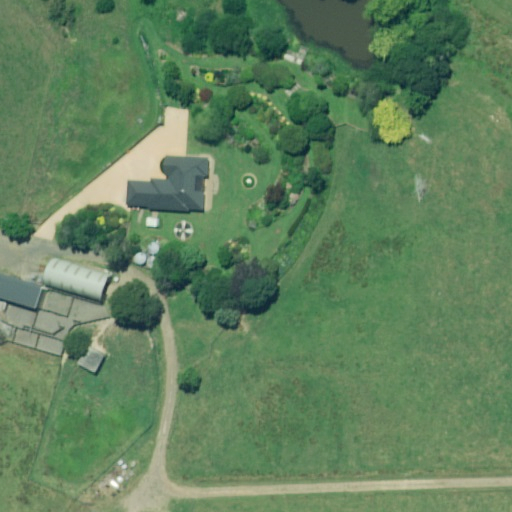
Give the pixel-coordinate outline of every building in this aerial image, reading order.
[(211,159),(170,156),(168,181),(131,179),(129,206),(204,211),(206,177),(209,177),(211,159)] [(161,218),(147,217),(146,227),(161,227),(161,218)] [(147,267),(150,255),(139,252),(136,265),(147,267)] [(150,255),(147,267),(161,270),(163,258),(150,255)] [(112,277),(57,260),(49,284),(104,301),(112,277)] [(48,287),(2,274),(0,282),(0,296),(41,308),(48,287)] [(106,355),(91,347),(82,365),(98,372),(106,355)]
